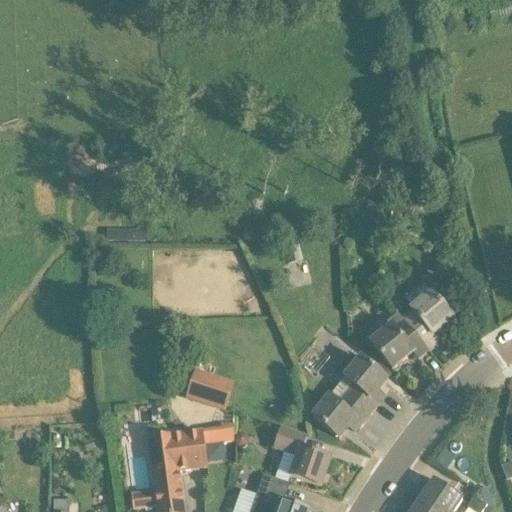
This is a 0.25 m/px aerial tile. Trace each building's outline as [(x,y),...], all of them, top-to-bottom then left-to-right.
[(403,210),(422,204),(419,194),(393,202),(393,204),(390,236),(400,237),(403,210)] [(281,247),(286,266),(302,263),(298,243),(281,247)] [(406,301),(416,313),(412,316),(412,318),(403,326),(427,354),(438,345),(433,338),(453,321),(434,298),(424,286),(406,301)] [(427,354),(403,326),(397,319),(368,344),(392,373),(413,355),(418,362),(427,354)] [(361,361),(337,390),(368,417),(383,399),(377,394),(387,382),(361,361)] [(195,372),(185,402),(225,415),(234,385),(195,372)] [(368,417),(337,390),(313,420),(338,442),(348,430),(354,435),(368,417)] [(150,469),(153,469),(158,511),(183,511),(179,474),(208,471),(205,447),(234,443),(232,428),(202,432),(202,434),(173,438),(173,439),(146,442),(150,469)] [(297,460),(290,479),(321,489),(330,460),(301,451),(305,439),(281,431),(273,452),(297,460)] [(245,436),(239,436),(236,440),(236,446),(239,450),(245,449),(249,446),(249,440),(245,436)] [(443,469),(451,457),(443,452),(435,464),(443,469)] [(511,464),(501,469),(506,483),(511,481),(511,464)] [(242,471),(238,490),(254,493),(257,474),(242,471)] [(301,511),(281,505),(288,486),(264,478),(256,499),(269,503),(265,511),(301,511)] [(418,504),(430,511),(455,511),(462,502),(433,482),(418,504)] [(133,511),(152,509),(151,495),(132,497),(133,511)] [(490,511),(486,509),(473,500),(467,510),(469,511),(490,511)] [(67,511),(68,503),(54,503),(54,511),(67,511)]
